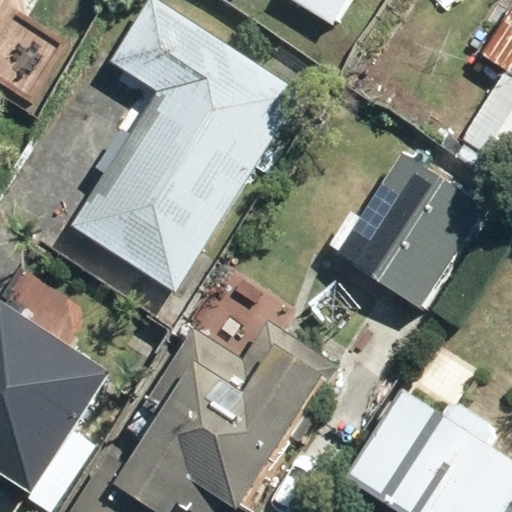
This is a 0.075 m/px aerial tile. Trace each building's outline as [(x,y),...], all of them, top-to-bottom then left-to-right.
[(351,0),(295,0),(337,24),(351,0)] [(121,66),(167,96),(80,229),(185,297),(314,99),(164,1),(121,66)] [(511,7),(487,53),(511,66),(511,72),(469,149),(511,173),(511,7)] [(349,258),(431,311),(494,213),(412,160),(349,258)] [(0,313),(0,478),(3,473),(45,499),(124,377),(7,303),(0,313)] [(194,511),(235,511),(240,505),(250,511),(266,511),(353,372),(278,327),(256,364),(203,332),(154,411),(177,425),(145,477),(110,455),(75,511),(189,511),(191,510),(194,511)] [(511,511),(511,465),(417,405),(362,492),(393,511),(511,511)]
